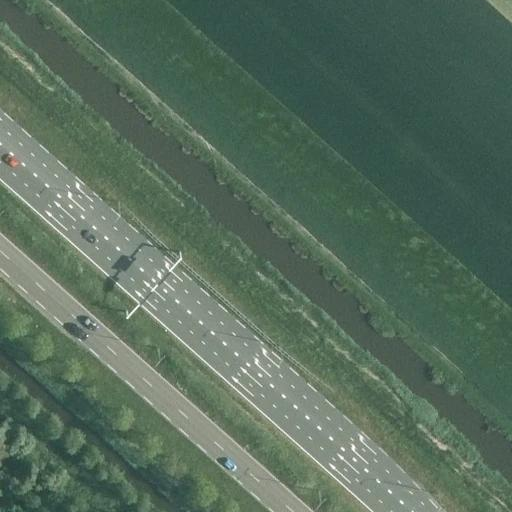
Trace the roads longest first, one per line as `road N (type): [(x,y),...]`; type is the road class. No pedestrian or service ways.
road 1 (primary): [(386,511),(0,164)]
road 2 (primary): [(0,251),(291,511)]
